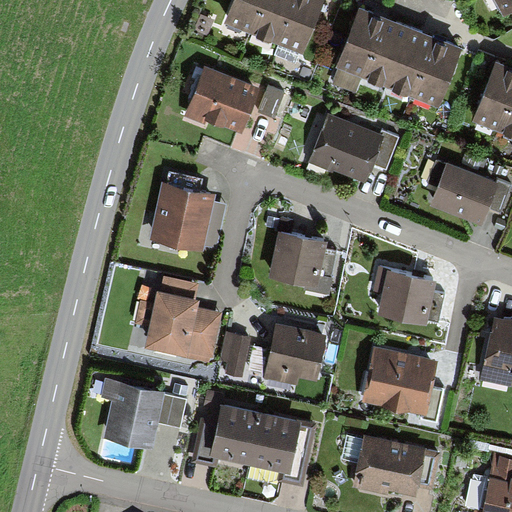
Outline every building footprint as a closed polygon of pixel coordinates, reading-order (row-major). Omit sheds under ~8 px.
[(314,0),(230,0),(223,20),(298,46),(314,0)] [(511,3),(511,0),(491,0),(498,12),(511,3)] [(454,48),(356,10),(334,67),(432,105),(454,48)] [(511,72),(493,65),(471,122),(511,137),(511,72)] [(250,91),(199,72),(184,112),(235,131),(250,91)] [(280,94),(263,88),(253,114),(271,120),(280,94)] [(376,136),(327,118),(311,160),(361,179),(367,161),(376,136)] [(378,132),(376,136),(367,161),(383,167),(394,138),(378,132)] [(491,183),(441,165),(427,205),(476,223),(482,208),(491,183)] [(493,179),(491,183),(482,208),(498,214),(509,185),(493,179)] [(167,181),(154,235),(203,248),(217,194),(167,181)] [(319,244),(276,234),(267,275),(310,285),(312,277),(318,249),(319,244)] [(334,252),(318,249),(312,277),(328,280),(334,252)] [(431,280),(384,269),(374,310),(421,321),(422,319),(428,292),(431,280)] [(444,295),(428,292),(422,319),(438,323),(444,295)] [(190,304),(153,295),(141,347),(204,362),(214,321),(187,314),(190,304)] [(511,381),(511,325),(492,321),(481,375),(511,381)] [(318,335),(273,325),(263,370),(308,380),(318,335)] [(248,339),(226,333),(217,369),(239,375),(248,339)] [(429,362),(370,349),(360,396),(418,409),(423,386),(429,362)] [(147,420),(155,385),(113,376),(101,435),(142,444),(147,420)] [(185,392),(155,385),(147,420),(178,427),(185,392)] [(442,390),(423,386),(418,409),(416,420),(435,424),(442,390)] [(247,455),(258,407),(219,399),(215,419),(200,416),(191,455),(212,460),(215,448),(247,455)] [(258,407),(247,455),(278,462),(275,474),(298,480),(312,420),(258,407)] [(420,450),(360,437),(351,482),(411,494),(413,481),(420,450)] [(435,453),(420,450),(413,481),(428,484),(435,453)] [(511,511),(511,460),(490,456),(478,511),(511,511)]
